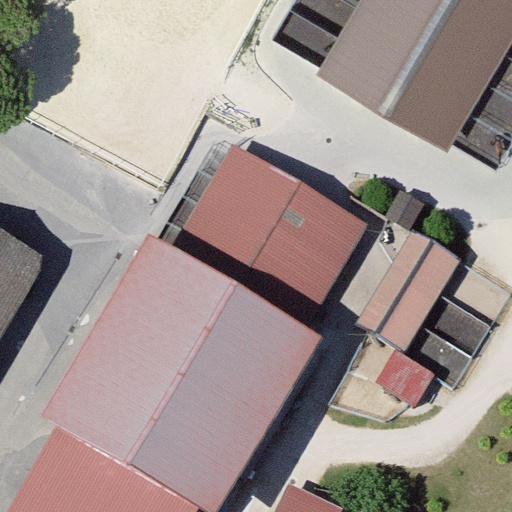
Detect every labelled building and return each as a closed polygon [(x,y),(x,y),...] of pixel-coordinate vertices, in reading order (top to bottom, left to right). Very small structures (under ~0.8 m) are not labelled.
[(511,0),(359,0),(321,67),(451,149),(511,39),(511,0)] [(374,226),(239,147),(173,259),(150,246),(43,427),(59,436),(13,511),(228,511),(326,346),(309,336),(374,226)] [(442,298),(467,258),(417,228),(359,321),(408,350),(409,348),(457,377),(488,327),(442,298)] [(403,346),(379,373),(417,406),(441,380),(403,346)] [(277,511),(344,511),(348,505),(292,480),(277,511)]
